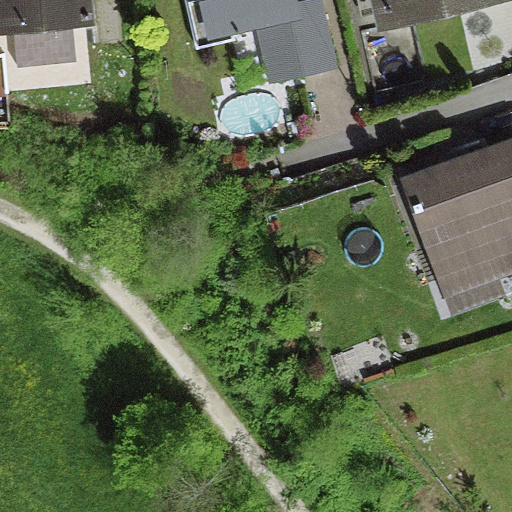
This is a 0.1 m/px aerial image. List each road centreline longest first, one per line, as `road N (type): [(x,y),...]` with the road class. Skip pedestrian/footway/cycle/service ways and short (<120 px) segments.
road 1 (track): [(0,212),(30,222),(146,326),(302,511)]
road 2 (residential): [(278,158),(511,87)]
